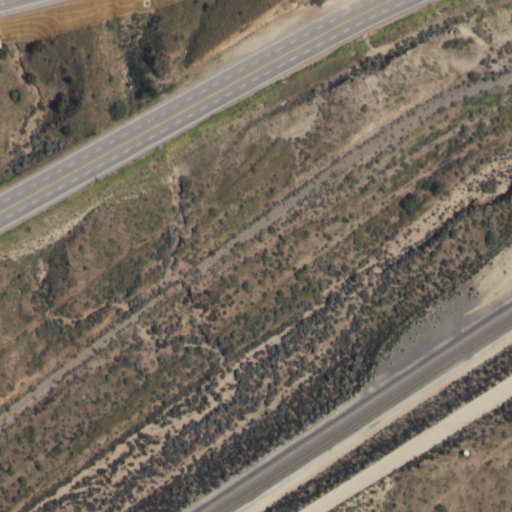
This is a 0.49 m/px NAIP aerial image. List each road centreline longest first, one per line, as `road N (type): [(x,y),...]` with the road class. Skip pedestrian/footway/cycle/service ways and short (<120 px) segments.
road 1 (primary): [(0,198),(357,0)]
road 2 (residential): [(311,511),(511,384)]
